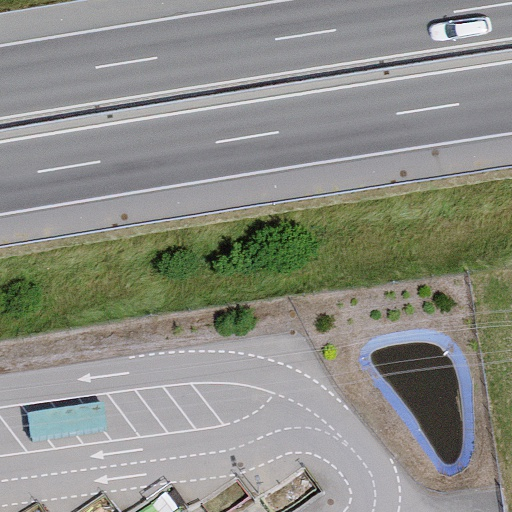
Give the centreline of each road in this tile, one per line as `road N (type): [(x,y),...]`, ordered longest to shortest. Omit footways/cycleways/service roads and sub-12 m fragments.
road 1 (motorway): [(0,178),(511,98)]
road 2 (motorway): [(511,1),(0,81)]
